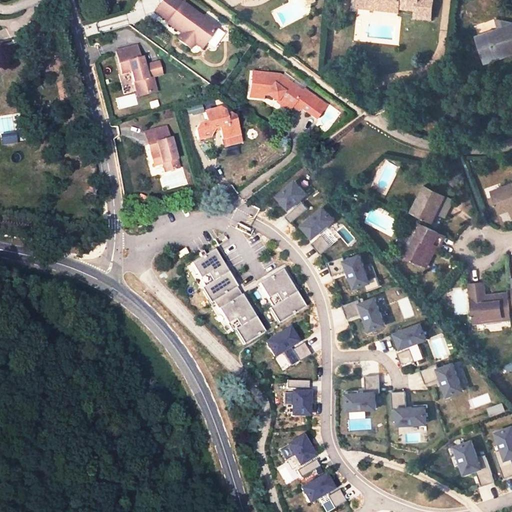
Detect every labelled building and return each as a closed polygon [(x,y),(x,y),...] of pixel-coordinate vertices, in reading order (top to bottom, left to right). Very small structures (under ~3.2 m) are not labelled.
[(179,3),(174,0),(160,0),(151,12),(164,21),(163,23),(177,33),(173,39),(186,48),(190,42),(198,48),(213,27),(179,3)] [(358,0),(357,6),(398,12),(399,8),(380,5),(372,1),(363,0),(358,0)] [(380,5),(399,8),(417,10),(416,17),(432,19),(434,0),(363,0),(372,1),(380,5)] [(511,23),(498,21),(501,30),(478,38),(486,63),(511,54),(511,23)] [(140,67),(138,59),(136,59),(132,46),(115,51),(118,61),(115,62),(118,72),(126,70),(130,83),(133,82),(135,91),(137,96),(153,92),(149,77),(158,75),(154,63),(140,67)] [(268,97),(275,100),(287,109),(293,102),(299,106),(297,109),(306,115),(316,102),(301,91),(299,93),(275,76),(250,73),(247,94),(260,96),(261,94),(263,94),(268,97)] [(273,103),(285,112),(287,109),(275,100),(273,103)] [(293,113),(297,109),(299,106),(293,102),(287,109),(293,113)] [(216,110),(201,115),(203,124),(197,126),(192,132),(195,141),(206,138),(209,131),(216,129),(219,140),(236,136),(231,118),(226,116),(222,117),(221,113),(216,110)] [(147,145),(149,156),(152,167),(162,165),(165,164),(166,173),(178,170),(170,139),(168,140),(165,128),(147,133),(150,145),(147,145)] [(236,136),(219,140),(222,148),(238,143),(236,136)] [(306,194),(295,181),(278,196),(289,209),(306,194)] [(511,184),(502,188),(504,193),(494,196),(500,213),(510,210),(511,209),(511,184)] [(425,187),(412,213),(432,223),(437,213),(440,209),(447,212),(453,200),(425,187)] [(308,208),(302,202),(285,217),(291,223),(308,208)] [(334,219),(324,207),(303,226),(313,238),(334,219)] [(437,213),(445,217),(447,212),(440,209),(437,213)] [(417,234),(406,257),(422,265),(432,245),(437,247),(439,248),(445,236),(415,222),(411,231),(417,234)] [(411,231),(400,254),(406,257),(417,234),(411,231)] [(331,245),(322,235),(312,244),(321,255),(331,245)] [(432,245),(422,265),(427,267),(437,247),(432,245)] [(180,258),(188,253),(186,249),(177,253),(180,258)] [(223,265),(214,250),(206,255),(203,251),(199,253),(202,257),(191,264),(232,332),(239,328),(247,343),(265,332),(255,317),(243,325),(238,317),(251,309),(228,272),(215,280),(210,272),(223,265)] [(370,282),(360,255),(345,261),(344,257),(327,263),(332,276),(348,270),(351,277),(348,278),(353,289),(370,282)] [(228,272),(223,265),(210,272),(215,280),(228,272)] [(291,285),(282,270),(259,284),(282,322),(305,307),(296,292),(283,300),(278,292),(291,285)] [(474,324),(511,319),(508,299),(486,301),(486,296),(484,284),(469,285),(474,324)] [(296,292),(291,285),(278,292),(283,300),(296,292)] [(386,325),(375,298),(361,304),(359,299),(343,306),(348,319),(364,313),(366,320),(364,321),(368,331),(386,325)] [(255,317),(251,309),(238,317),(243,325),(255,317)] [(427,339),(421,324),(395,334),(401,349),(427,339)] [(289,329),(265,343),(273,357),(297,342),(289,329)] [(303,343),(291,350),(299,362),(311,355),(303,343)] [(416,362),(411,349),(398,354),(402,367),(416,362)] [(463,390),(453,363),(439,369),(437,365),(421,371),(426,384),(442,378),(444,385),(442,386),(446,397),(463,390)] [(365,376),(366,393),(359,393),(358,391),(347,391),(348,410),(376,409),(375,393),(380,393),(379,375),(365,376)] [(309,381),(286,381),(286,389),(309,389),(309,381)] [(425,405),(414,405),(414,408),(406,408),(405,391),(391,392),(392,410),(397,410),(398,425),(426,424),(425,405)] [(285,392),(285,410),(308,410),(309,393),(285,392)] [(511,427),(497,432),(503,449),(495,452),(505,479),(511,476),(511,427)] [(314,457),(302,437),(287,445),(299,465),(314,457)] [(472,441),(456,447),(465,474),(476,470),(482,487),(495,482),(486,455),(478,457),(472,441)] [(315,460),(296,471),(300,478),(320,467),(315,460)] [(325,475),(301,489),(308,503),(332,489),(325,475)] [(339,490),(326,497),(334,509),(346,502),(339,490)]
